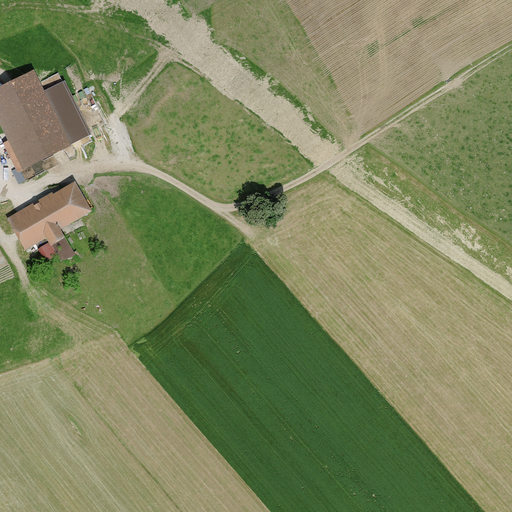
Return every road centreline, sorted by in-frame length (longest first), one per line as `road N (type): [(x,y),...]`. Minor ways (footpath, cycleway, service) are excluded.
road 1 (track): [(218,206),(248,205),(310,178),(510,50)]
road 2 (track): [(14,188),(124,163),(160,169),(243,231)]
